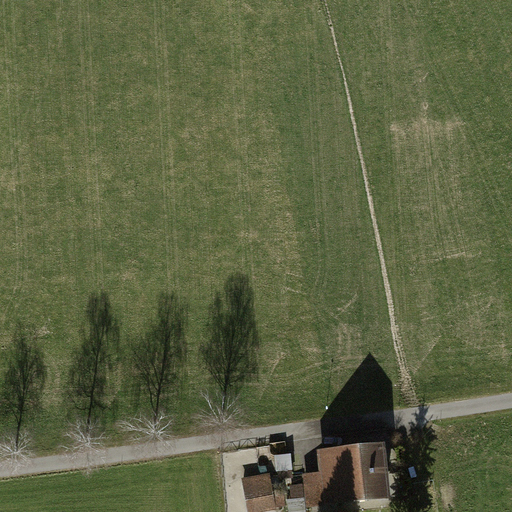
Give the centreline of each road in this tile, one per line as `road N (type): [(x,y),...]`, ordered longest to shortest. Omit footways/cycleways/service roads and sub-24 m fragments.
road 1 (track): [(0,469),(382,420)]
road 2 (residential): [(382,420),(511,401)]
